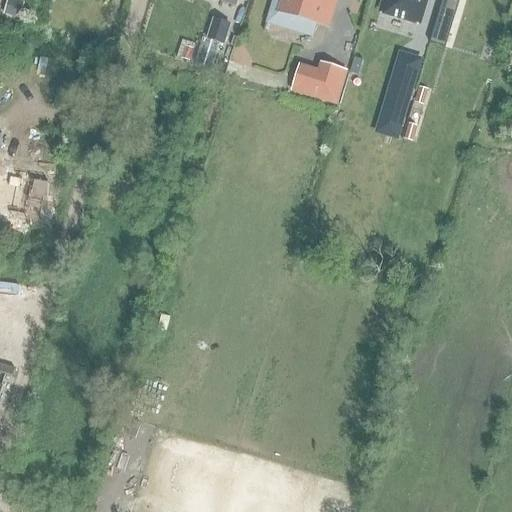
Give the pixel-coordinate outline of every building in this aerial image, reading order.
[(275,0),(272,10),(288,15),(285,27),(312,35),(320,10),(330,13),(333,0),(275,0)] [(384,0),(380,12),(388,15),(418,24),(424,0),(384,0)] [(441,0),(429,43),(444,48),(454,17),(439,13),(443,0),(441,0)] [(6,3),(3,15),(19,19),(23,7),(6,3)] [(213,21),(207,40),(222,45),(228,26),(213,21)] [(298,65),(290,92),(335,106),(346,71),(319,63),(317,70),(298,65)] [(393,78),(380,121),(398,126),(395,138),(396,138),(412,84),(393,78)] [(8,134),(7,159),(60,160),(61,135),(8,134)]
